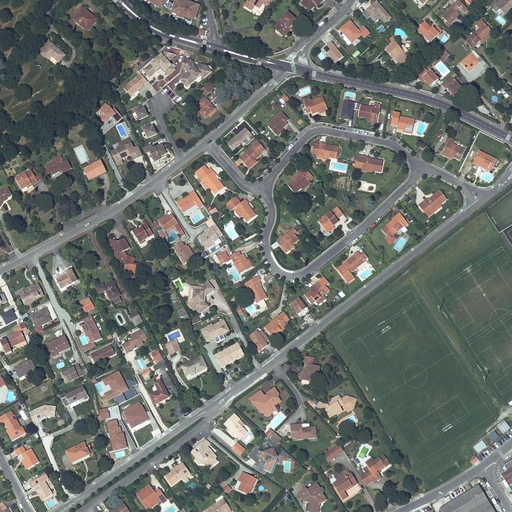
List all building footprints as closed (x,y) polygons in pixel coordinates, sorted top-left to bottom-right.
[(147,0),(158,7),(159,6),(162,8),(168,0),(147,0)] [(199,5),(182,0),(182,2),(176,0),(172,13),(177,15),(176,17),(184,19),(185,18),(193,20),(194,18),(198,6),(199,5)] [(254,6),(257,7),(261,2),(261,1),(266,4),(270,6),(273,0),(251,0),(250,3),(247,1),(244,6),(251,10),(252,9),(254,6)] [(304,0),(306,2),(302,6),(308,12),(314,7),(313,6),(315,5),(317,7),(324,0),(323,0),(304,0)] [(452,7),(448,12),(442,17),(450,25),(460,15),(457,12),(460,9),(464,13),(468,9),(458,0),(457,0),(451,7),(452,7)] [(511,0),(501,0),(502,0),(493,9),(496,13),(499,10),(504,14),(511,5),(511,0)] [(391,18),(377,1),(371,6),(366,10),(367,10),(371,15),(373,18),(378,14),(385,23),(391,18)] [(86,13),(87,12),(82,8),(73,19),(87,31),(91,27),(89,26),(94,20),(86,13)] [(97,20),(87,12),(86,13),(94,20),(89,26),(91,27),(97,20)] [(287,12),(280,20),(282,22),(277,27),(285,35),(292,27),(291,26),(296,20),(287,12)] [(282,22),(280,20),(273,27),(283,36),(285,35),(277,27),(282,22)] [(480,29),(470,38),(476,44),(480,41),(480,42),(491,31),(482,20),(476,25),(480,29)] [(340,30),(343,34),(345,33),(352,42),(361,35),(364,38),(370,33),(364,26),(358,31),(350,21),(340,30)] [(417,29),(424,36),(426,34),(433,41),(442,31),(437,26),(434,29),(432,27),(431,28),(430,30),(429,28),(430,27),(425,22),(417,29)] [(345,33),(343,34),(351,43),(352,42),(345,33)] [(426,34),(424,36),(431,42),(433,41),(426,34)] [(393,58),(398,64),(407,57),(400,48),(394,41),(384,48),(392,58),(393,58)] [(331,42),(324,48),(335,62),(343,56),(331,42)] [(51,43),(42,53),(49,60),(52,57),(59,63),(65,56),(51,43)] [(404,45),(400,48),(407,57),(411,54),(404,45)] [(357,50),(352,56),(355,59),(360,53),(357,50)] [(469,72),(473,68),(473,67),(477,64),(475,63),(477,61),(476,60),(479,57),(474,52),(461,64),(469,72)] [(156,61),(145,70),(150,76),(161,67),(168,75),(175,70),(168,62),(176,56),(166,53),(156,61)] [(407,57),(398,64),(399,65),(408,59),(407,57)] [(184,59),(181,69),(184,70),(188,71),(188,73),(186,75),(180,79),(186,86),(195,79),(194,77),(198,74),(201,73),(204,77),(210,72),(206,67),(198,65),(196,67),(192,62),(191,60),(184,59)] [(427,63),(418,71),(425,80),(427,79),(432,85),(438,80),(434,75),(436,73),(427,63)] [(425,80),(418,71),(415,74),(422,83),(425,80)] [(186,86),(187,87),(201,76),(203,78),(204,77),(201,73),(198,74),(194,77),(195,79),(186,86)] [(133,95),(139,90),(148,82),(141,74),(124,89),(127,92),(131,93),(133,95)] [(450,77),(443,83),(449,91),(450,90),(456,96),(462,90),(458,85),(460,83),(456,78),(453,80),(450,77)] [(210,82),(204,88),(209,93),(215,88),(210,82)] [(209,93),(204,88),(201,90),(206,96),(209,93)] [(309,103),(304,104),(308,113),(312,112),(312,114),(319,112),(327,109),(323,97),(309,103)] [(206,99),(202,102),(206,107),(204,108),(200,113),(205,118),(209,114),(208,113),(210,112),(211,113),(215,109),(206,99)] [(354,109),(355,103),(349,102),(345,101),(344,101),(341,119),(351,121),(354,109)] [(116,108),(113,110),(107,104),(100,109),(106,116),(101,120),(105,124),(113,116),(118,122),(124,117),(116,108)] [(359,117),(366,118),(377,120),(379,105),(374,104),(373,108),(370,107),(361,105),(359,117)] [(140,105),(132,108),(135,113),(136,113),(140,120),(148,117),(144,108),(142,109),(140,105)] [(268,126),(276,135),(283,129),(288,125),(286,123),(289,120),(282,113),(268,126)] [(397,129),(403,131),(412,132),(415,120),(399,117),(400,114),(394,113),(391,125),(398,126),(397,129)] [(149,123),(141,127),(143,131),(145,131),(148,139),(157,135),(153,126),(151,128),(149,123)] [(251,134),(245,128),(229,143),(229,146),(233,150),(235,149),(251,134)] [(121,148),(111,152),(116,163),(121,160),(125,158),(124,157),(127,156),(127,157),(131,155),(134,160),(142,157),(138,147),(134,149),(129,139),(124,142),(126,145),(121,148)] [(449,139),(442,152),(452,157),(453,157),(459,160),(464,150),(453,144),(455,141),(449,139)] [(239,158),(248,168),(256,161),(255,160),(261,155),(260,154),(265,149),(257,141),(252,145),(253,146),(239,158)] [(320,143),(318,155),(328,158),(328,157),(336,159),(339,148),(324,145),(325,144),(320,143)] [(151,144),(142,148),(145,154),(150,152),(155,162),(161,159),(160,157),(166,153),(162,145),(153,149),(151,144)] [(473,163),(477,165),(478,163),(479,164),(490,170),(496,160),(479,151),(473,163)] [(55,161),(46,166),(48,170),(46,171),(50,177),(61,170),(63,173),(71,169),(67,161),(63,163),(61,160),(63,159),(61,156),(54,159),(55,161)] [(357,157),(355,168),(362,169),(362,170),(372,172),(372,171),(381,173),(383,162),(369,159),(369,157),(364,156),(364,158),(357,157)] [(83,169),(88,178),(97,174),(98,176),(106,171),(101,160),(83,169)] [(256,161),(248,168),(249,169),(257,162),(256,161)] [(478,163),(477,165),(490,172),(490,170),(479,164),(478,163)] [(198,178),(202,182),(203,181),(210,189),(215,195),(225,188),(210,169),(198,178)] [(22,189),(27,187),(31,184),(32,185),(38,182),(36,178),(31,170),(16,179),(22,189)] [(301,189),(302,190),(310,182),(309,181),(313,177),(307,171),(303,174),(301,172),(298,175),(299,176),(288,185),(295,194),(301,189)] [(203,181),(202,182),(200,183),(207,192),(210,189),(203,181)] [(310,182),(302,190),(303,191),(311,183),(310,182)] [(0,207),(2,204),(2,203),(1,202),(6,199),(12,195),(7,189),(0,192),(0,207)] [(433,214),(432,212),(441,205),(447,200),(440,191),(428,200),(428,199),(419,206),(428,217),(433,214)] [(184,200),(178,204),(183,213),(187,210),(197,205),(198,207),(199,208),(204,206),(195,192),(190,195),(191,196),(184,200)] [(231,211),(234,209),(235,208),(242,217),(243,216),(248,223),(257,216),(252,210),(250,211),(249,209),(250,208),(248,204),(249,204),(246,200),(241,204),(239,205),(234,198),(226,205),(231,211)] [(441,205),(432,212),(433,214),(442,206),(441,205)] [(338,207),(334,210),(340,217),(343,215),(338,207)] [(218,212),(216,208),(213,210),(209,212),(212,216),(218,212)] [(235,208),(234,209),(240,218),(242,217),(235,208)] [(323,219),(319,222),(326,232),(333,226),(338,222),(337,220),(340,217),(334,210),(330,213),(323,219)] [(393,221),(386,227),(382,229),(387,237),(385,239),(386,240),(389,244),(396,239),(393,235),(396,233),(401,229),(404,233),(407,230),(405,226),(408,224),(405,221),(400,214),(396,216),(398,217),(393,221)] [(168,217),(159,223),(164,232),(178,224),(172,215),(168,217)] [(216,246),(221,242),(219,238),(223,235),(216,224),(215,225),(211,219),(205,223),(209,229),(206,230),(206,232),(198,238),(206,250),(215,244),(216,246)] [(138,231),(137,230),(133,232),(140,245),(145,242),(144,241),(153,235),(148,226),(138,231)] [(180,228),(177,230),(181,238),(185,235),(180,228)] [(277,242),(284,251),(292,245),(298,240),(294,235),(297,233),(294,229),(277,242)] [(124,270),(131,272),(133,263),(135,259),(127,256),(124,252),(130,248),(125,239),(119,242),(110,239),(109,245),(117,260),(119,259),(121,263),(125,265),(124,270)] [(183,243),(174,248),(184,265),(193,260),(185,246),(183,243)] [(185,246),(193,260),(196,258),(188,244),(185,246)] [(292,245),(284,251),(285,253),(294,247),(292,245)] [(337,270),(346,282),(353,277),(350,273),(357,268),(357,269),(366,262),(364,260),(360,254),(358,251),(354,254),(355,256),(343,264),(344,265),(337,270)] [(251,268),(247,261),(244,255),(241,256),(239,252),(231,257),(240,274),(251,268)] [(225,263),(224,261),(228,259),(225,253),(221,255),(219,256),(218,257),(222,265),(225,263)] [(366,262),(357,269),(358,270),(367,264),(366,262)] [(68,275),(56,281),(62,290),(78,281),(72,270),(67,273),(68,275)] [(245,284),(247,287),(252,297),(253,297),(257,304),(258,303),(264,300),(267,298),(260,286),(261,285),(259,281),(260,280),(258,277),(245,284)] [(111,300),(119,296),(120,296),(114,283),(112,281),(104,286),(103,285),(100,287),(96,289),(99,294),(103,293),(106,291),(111,300)] [(316,286),(311,290),(304,295),(311,305),(315,302),(323,295),(329,291),(326,286),(322,288),(318,282),(315,285),(316,286)] [(190,287),(189,301),(191,303),(189,305),(193,310),(197,310),(199,314),(208,307),(204,302),(205,296),(214,290),(208,283),(202,288),(190,287)] [(24,292),(23,290),(18,293),(25,306),(36,300),(35,299),(44,295),(39,285),(34,287),(36,289),(33,290),(32,288),(24,292)] [(323,295),(315,302),(316,303),(324,297),(323,295)] [(119,296),(111,300),(114,305),(121,301),(119,296)] [(89,298),(80,303),(86,313),(95,308),(89,298)] [(298,299),(291,305),(298,315),(306,309),(298,299)] [(264,300),(258,303),(260,308),(266,305),(264,300)] [(48,313),(46,309),(39,312),(39,313),(30,317),(35,326),(39,324),(40,326),(51,321),(47,313),(48,313)] [(0,329),(18,319),(13,310),(1,316),(2,318),(0,318),(0,329)] [(138,313),(130,318),(135,327),(142,323),(138,313)] [(284,313),(280,316),(284,323),(288,320),(284,313)] [(276,319),(272,322),(265,328),(272,337),(276,334),(284,328),(286,326),(284,323),(280,316),(279,315),(275,318),(276,319)] [(93,320),(91,316),(83,319),(85,324),(89,322),(93,320)] [(197,317),(190,321),(193,326),(200,322),(199,320),(197,317)] [(223,335),(230,332),(224,320),(213,325),(212,324),(201,329),(208,342),(214,339),(216,343),(225,339),(223,335)] [(85,324),(81,325),(84,332),(86,331),(88,336),(91,343),(82,347),(84,352),(95,347),(93,342),(101,339),(94,323),(90,325),(89,322),(85,324)] [(15,327),(17,332),(6,337),(7,339),(8,343),(3,345),(6,352),(11,349),(11,348),(26,341),(21,331),(27,328),(24,323),(23,323),(15,327)] [(148,340),(143,330),(130,336),(132,340),(130,341),(130,342),(123,346),(127,354),(132,352),(132,351),(135,349),(135,347),(138,345),(139,347),(145,344),(143,342),(148,340)] [(270,340),(262,331),(259,333),(257,331),(251,336),(258,354),(268,345),(266,343),(270,340)] [(58,356),(57,354),(56,353),(64,350),(64,351),(70,348),(64,336),(47,345),(53,358),(58,356)] [(166,345),(169,354),(179,350),(176,341),(166,345)] [(238,343),(215,355),(221,367),(244,355),(238,343)] [(110,345),(100,350),(100,351),(98,352),(97,351),(91,354),(95,364),(101,361),(106,358),(114,355),(110,345)] [(71,349),(64,352),(67,358),(73,354),(71,349)] [(163,359),(158,350),(151,354),(156,363),(163,359)] [(186,364),(182,367),(186,376),(193,372),(197,370),(198,372),(207,368),(202,357),(186,364)] [(301,373),(300,380),(310,381),(312,380),(313,375),(317,375),(318,376),(319,367),(312,366),(314,358),(306,357),(305,365),(306,367),(306,372),(303,371),(301,373)] [(28,374),(27,373),(27,372),(29,371),(30,372),(36,369),(32,360),(15,369),(20,379),(28,374)] [(163,360),(156,363),(159,369),(166,366),(163,360)] [(79,366),(65,372),(67,377),(64,379),(66,384),(84,375),(80,369),(79,366)] [(155,371),(145,376),(146,380),(157,374),(155,371)] [(158,391),(150,396),(155,405),(165,400),(169,398),(160,381),(154,384),(158,391)] [(102,383),(94,386),(97,392),(100,390),(105,400),(110,398),(105,388),(104,388),(102,383)] [(89,399),(84,387),(65,396),(66,397),(61,399),(65,408),(70,405),(70,404),(74,402),(75,403),(78,401),(83,398),(85,401),(89,399)] [(253,404),(256,402),(262,412),(265,410),(267,411),(273,407),(272,405),(279,401),(277,398),(278,397),(279,395),(277,392),(276,393),(273,390),(268,394),(267,396),(266,399),(263,399),(263,396),(260,391),(249,399),(253,404)] [(325,410),(328,416),(334,412),(336,415),(342,412),(340,407),(343,405),(344,407),(354,409),(356,400),(346,397),(340,400),(339,396),(332,399),(330,403),(327,405),(319,403),(317,408),(325,410)] [(256,402),(253,404),(260,413),(262,412),(256,402)] [(125,415),(127,420),(129,423),(132,429),(137,426),(136,424),(147,418),(141,406),(141,407),(139,403),(124,411),(126,415),(125,415)] [(45,406),(29,413),(33,422),(44,417),(44,416),(46,415),(46,416),(50,417),(51,413),(55,414),(56,408),(45,406)] [(265,410),(262,412),(265,416),(268,416),(276,411),(273,407),(267,411),(265,410)] [(10,432),(8,433),(13,440),(25,433),(22,427),(21,428),(16,420),(14,421),(12,417),(14,416),(11,412),(0,418),(0,419),(2,423),(4,422),(9,430),(10,432)] [(234,414),(224,424),(230,430),(229,432),(233,436),(235,434),(240,440),(247,433),(237,423),(240,420),(234,414)] [(147,418),(136,424),(137,426),(149,420),(147,418)] [(509,428),(505,422),(498,428),(502,434),(509,428)] [(302,428),(302,424),(290,425),(291,434),(296,433),(296,439),(316,437),(316,434),(315,427),(307,428),(307,430),(302,430),(302,428)] [(270,429),(265,435),(266,435),(270,438),(274,433),(270,429)] [(488,437),(492,443),(499,437),(495,431),(488,437)] [(481,441),(472,448),(477,453),(486,446),(481,441)] [(246,450),(237,442),(231,448),(240,456),(246,450)] [(81,459),(80,458),(89,453),(84,443),(66,452),(71,463),(81,459)] [(202,444),(191,453),(196,459),(198,458),(199,459),(199,464),(208,465),(211,462),(213,465),(217,462),(215,459),(217,458),(210,449),(207,448),(202,444)] [(338,444),(323,455),(328,462),(343,451),(338,444)] [(25,460),(24,460),(29,469),(39,463),(31,449),(26,452),(23,447),(15,451),(19,457),(22,455),(25,460)] [(259,460),(263,462),(265,460),(270,462),(269,461),(276,458),(277,455),(274,449),(272,448),(262,453),(260,451),(258,456),(259,460)] [(381,477),(379,473),(377,471),(384,466),(385,467),(390,464),(383,455),(367,467),(369,469),(365,472),(373,483),(381,477)] [(511,459),(504,465),(505,465),(502,473),(501,474),(509,486),(511,484),(511,459)] [(174,470),(172,472),(165,477),(171,486),(181,479),(185,476),(186,478),(191,475),(183,463),(181,465),(180,464),(173,469),(174,470)] [(337,482),(332,484),(343,500),(347,497),(344,492),(343,490),(351,485),(352,487),(358,484),(351,473),(349,474),(347,470),(334,478),(337,482)] [(237,490),(247,495),(250,487),(252,488),(256,479),(242,472),(238,481),(241,483),(237,490)] [(31,483),(37,492),(38,491),(44,500),(53,495),(45,482),(48,480),(45,474),(31,483)] [(232,489),(228,484),(223,489),(227,494),(232,489)] [(298,494),(302,500),(310,496),(311,498),(310,503),(307,511),(308,511),(311,510),(314,511),(319,509),(320,504),(323,502),(324,497),(322,493),(323,490),(322,489),(320,490),(317,484),(307,491),(305,489),(298,494)] [(136,494),(138,496),(151,487),(149,485),(136,494)] [(439,509),(440,511),(471,511),(488,501),(478,486),(439,509)] [(151,487),(138,496),(146,508),(154,502),(155,503),(160,500),(161,502),(162,503),(166,500),(160,491),(155,494),(154,491),(151,487)] [(154,502),(146,508),(148,510),(161,502),(160,500),(155,503),(154,502)] [(205,511),(204,511),(224,511),(229,509),(223,500),(205,511)] [(494,511),(488,501),(471,511),(494,511)] [(116,511),(115,511),(115,510),(112,511),(127,511),(129,511),(123,503),(116,507),(117,509),(119,511),(116,511)]
